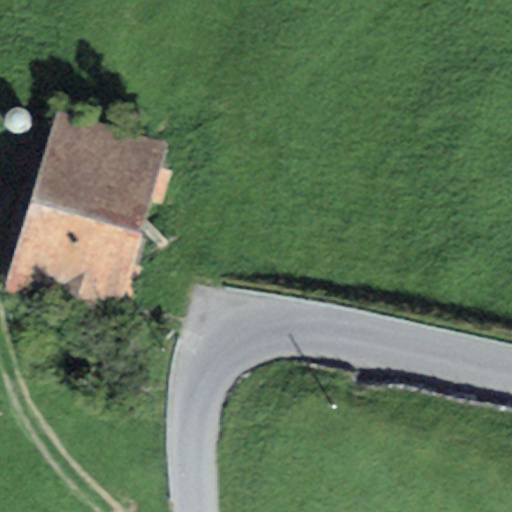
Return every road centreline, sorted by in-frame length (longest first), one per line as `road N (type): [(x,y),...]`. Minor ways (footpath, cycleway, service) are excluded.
road 1 (unclassified): [(201,511),(209,375),(232,345),(266,328),(511,357)]
road 2 (track): [(0,310),(37,425),(112,511)]
